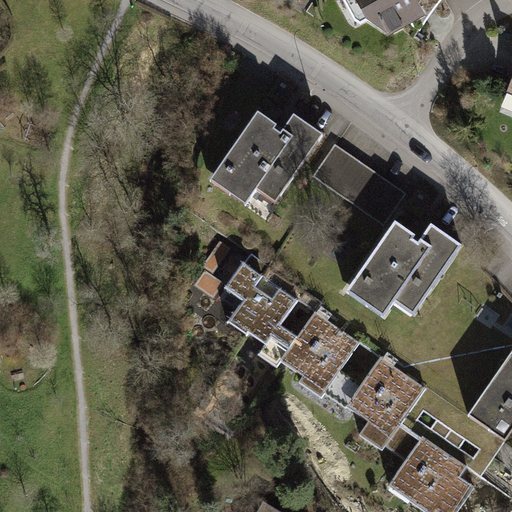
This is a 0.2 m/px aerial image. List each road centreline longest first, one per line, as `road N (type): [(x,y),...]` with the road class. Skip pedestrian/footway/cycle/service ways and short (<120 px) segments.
road 1 (residential): [(398,129),(278,48),(183,0)]
road 2 (residential): [(511,7),(450,53),(398,129)]
road 3 (residential): [(511,227),(398,129)]
